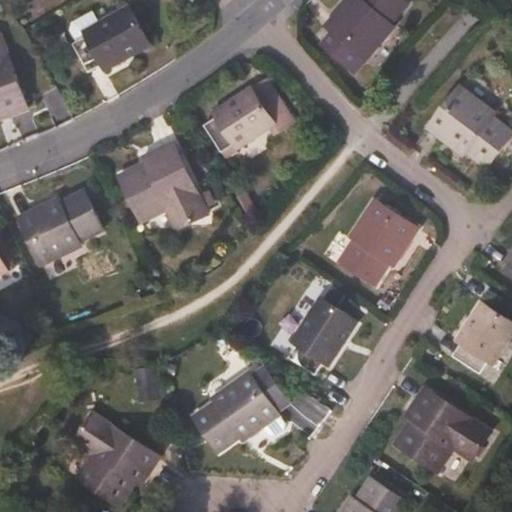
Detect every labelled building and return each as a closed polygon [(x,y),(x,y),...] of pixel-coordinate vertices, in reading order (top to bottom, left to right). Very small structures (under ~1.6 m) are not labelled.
[(407,5),(401,0),(353,0),(347,0),(325,26),(365,61),(395,27),(392,24),(407,5)] [(150,46),(129,8),(84,32),(87,38),(74,45),(89,72),(102,65),(105,71),(150,46)] [(27,110),(0,37),(0,114),(8,111),(10,116),(27,110)] [(495,114),(459,87),(427,129),(457,152),(460,149),(486,168),(511,133),(493,117),(495,114)] [(276,126),(251,88),(213,113),(216,118),(204,127),(222,153),(233,146),(237,151),(276,126)] [(208,215),(172,143),(155,152),(157,156),(119,176),(143,223),(172,209),(182,228),(208,215)] [(103,232),(84,192),(54,207),(52,203),(18,220),(42,267),(83,247),(82,242),(103,232)] [(418,231),(375,201),(349,239),(352,242),(339,261),(376,287),(394,260),(397,262),(418,231)] [(358,323),(319,298),(291,342),(297,347),(290,359),(316,376),(324,364),(329,366),(358,323)] [(511,337),(511,323),(481,302),(455,341),(462,345),(454,357),(480,373),(487,362),(493,366),(511,337)] [(279,417),(249,375),(211,401),(213,404),(194,418),(219,453),(245,436),(248,440),(279,417)] [(490,432),(424,389),(413,405),(418,408),(394,443),(438,472),(456,445),(475,457),(490,432)] [(159,457),(93,414),(77,439),(95,451),(77,478),(121,507),(146,470),(150,472),(159,457)] [(401,511),(407,504),(369,479),(352,505),(349,504),(342,511),(401,511)]
